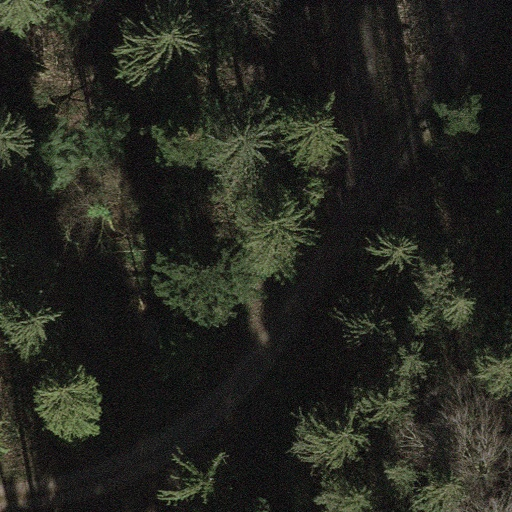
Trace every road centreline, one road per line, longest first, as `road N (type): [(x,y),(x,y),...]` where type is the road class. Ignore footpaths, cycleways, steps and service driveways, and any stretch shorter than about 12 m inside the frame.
road 1 (track): [(381,223),(222,424),(49,483),(0,489)]
road 2 (track): [(381,223),(471,0)]
road 3 (track): [(365,0),(381,223)]
